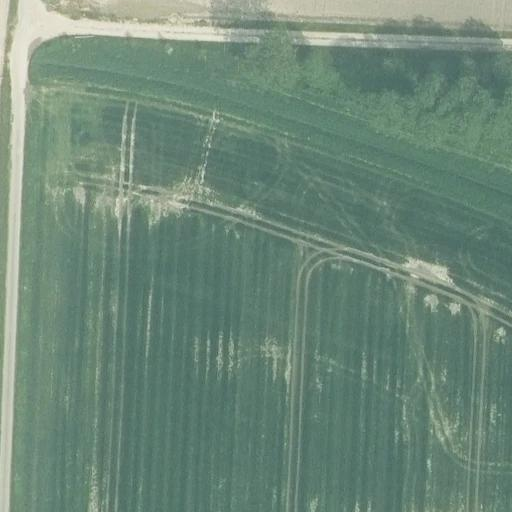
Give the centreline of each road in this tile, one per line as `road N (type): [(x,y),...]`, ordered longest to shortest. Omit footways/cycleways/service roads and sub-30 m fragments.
road 1 (unclassified): [(1,511),(24,0)]
road 2 (track): [(511,49),(22,28)]
